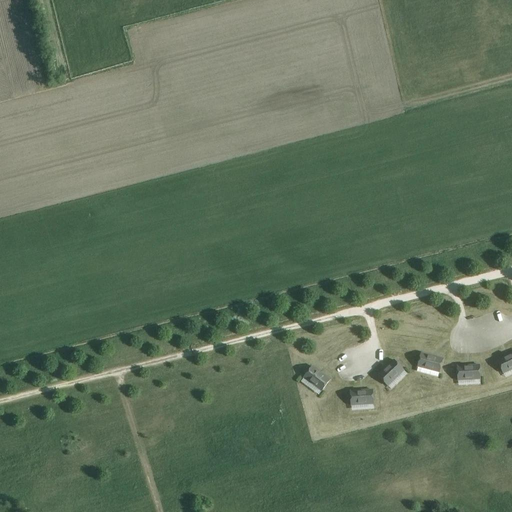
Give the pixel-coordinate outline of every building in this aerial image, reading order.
[(32,0),(36,12),(39,12),(45,10),(42,0),(32,0)] [(418,367),(440,373),(443,359),(435,357),(430,356),(422,354),(418,367)] [(498,361),(504,374),(511,369),(511,354),(510,355),(505,357),(506,357),(498,361)] [(388,386),(404,371),(395,360),(388,366),(384,370),(385,370),(378,376),(388,386)] [(458,367),(458,381),(481,380),(480,365),(471,366),(466,366),(458,367)] [(304,378),(322,392),(331,380),(324,375),(320,372),(313,367),(304,378)] [(351,392),(352,406),(374,404),(373,390),(364,391),(360,391),(351,392)]
